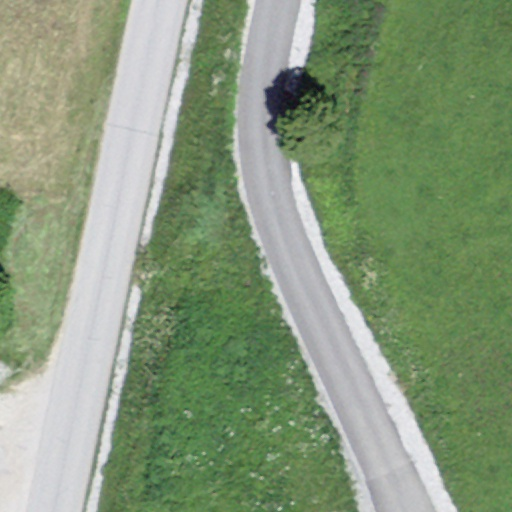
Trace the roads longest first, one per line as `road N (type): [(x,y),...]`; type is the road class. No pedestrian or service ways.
road 1 (unclassified): [(411,511),(294,281),(272,207),(261,107),(277,0)]
road 2 (unclassified): [(54,511),(167,0)]
